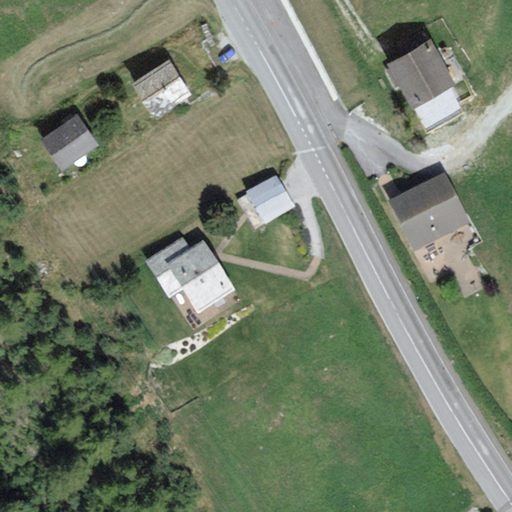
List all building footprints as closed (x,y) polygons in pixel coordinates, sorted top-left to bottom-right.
[(453,81),(429,40),(426,42),(422,35),(402,46),(406,54),(401,57),(392,62),(415,103),(453,81)] [(189,94),(168,61),(136,82),(156,115),(189,94)] [(94,141),(77,117),(45,141),(62,164),(94,141)] [(293,205),(277,176),(248,192),(250,196),(243,200),(249,211),(255,222),(263,218),(265,221),(293,205)] [(466,222),(445,179),(426,189),(393,206),(414,248),(466,222)] [(209,262),(201,249),(190,256),(181,241),(147,262),(168,296),(182,288),(197,311),(228,291),(209,262)]
